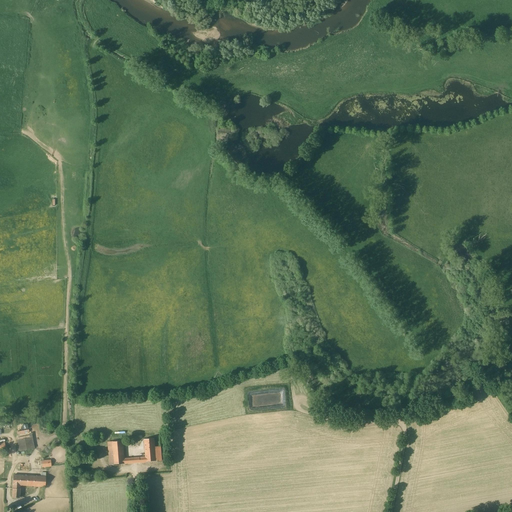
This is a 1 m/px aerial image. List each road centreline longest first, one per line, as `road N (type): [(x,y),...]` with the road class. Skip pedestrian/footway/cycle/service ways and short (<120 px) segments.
road 1 (track): [(60,163),(70,271),(63,420),(14,463),(8,488)]
road 2 (unclassified): [(390,511),(406,427),(297,409)]
